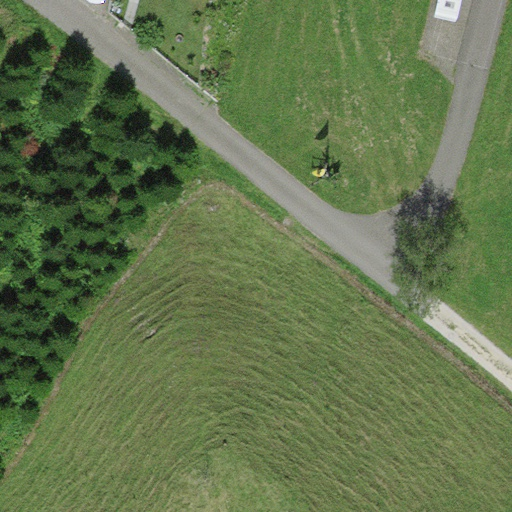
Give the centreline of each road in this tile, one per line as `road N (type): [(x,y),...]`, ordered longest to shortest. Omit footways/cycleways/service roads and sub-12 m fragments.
road 1 (track): [(49,0),(396,282)]
road 2 (track): [(396,282),(511,381)]
